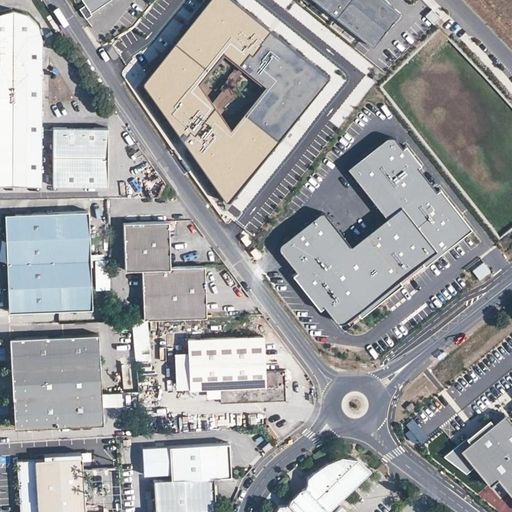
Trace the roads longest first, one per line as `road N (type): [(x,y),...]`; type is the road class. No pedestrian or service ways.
road 1 (tertiary): [(338,389),(157,153),(58,0)]
road 2 (tertiary): [(372,391),(511,281)]
road 3 (tertiary): [(366,424),(468,511)]
road 4 (tertiary): [(337,420),(271,469),(244,511)]
